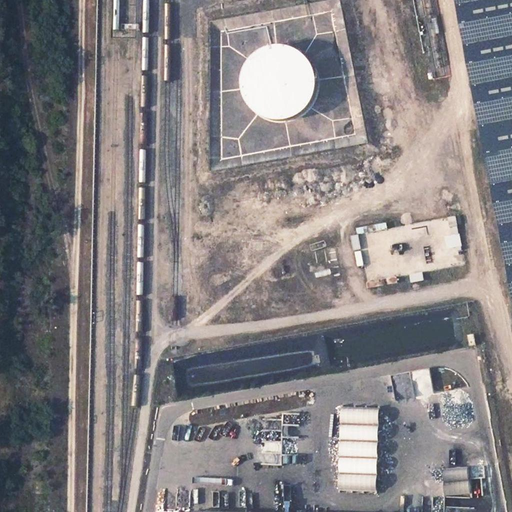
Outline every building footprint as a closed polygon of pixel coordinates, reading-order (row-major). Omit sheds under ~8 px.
[(511,0),(457,0),(483,132),(511,126),(511,0)] [(320,77),(318,70),(316,66),(312,60),(307,54),(301,50),(294,46),(287,45),(283,44),(275,45),(268,47),(264,48),(260,51),(256,53),(250,60),(246,67),(243,75),(242,84),(244,92),(245,97),(249,104),(254,111),(258,114),(265,118),(273,121),(277,122),(286,122),(295,120),(302,116),(308,111),(313,106),(317,99),(319,92),(320,84),(320,77)] [(511,174),(511,126),(483,132),(492,178),(511,174)] [(511,174),(492,178),(511,283),(511,174)] [(442,218),(447,248),(461,245),(456,215),(442,218)] [(378,490),(379,408),(340,408),(339,490),(378,490)] [(443,468),(444,495),(470,494),(468,467),(443,468)]
